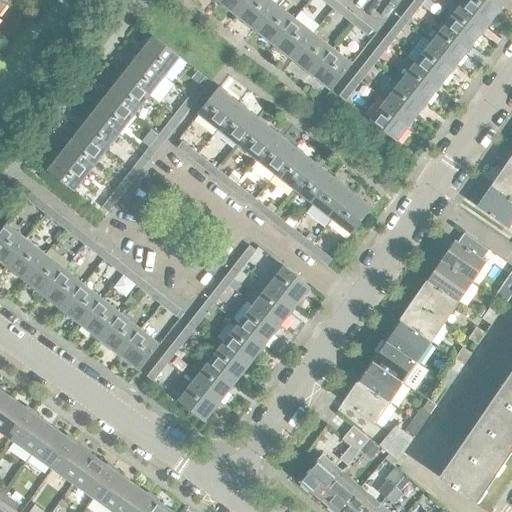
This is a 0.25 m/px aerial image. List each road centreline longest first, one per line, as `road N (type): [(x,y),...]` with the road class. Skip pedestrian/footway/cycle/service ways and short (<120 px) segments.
road 1 (residential): [(354,303),(511,73)]
road 2 (residential): [(221,486),(0,330)]
road 3 (residential): [(472,511),(414,468),(511,327)]
road 4 (residential): [(221,486),(354,303)]
road 5 (residential): [(354,303),(240,221)]
